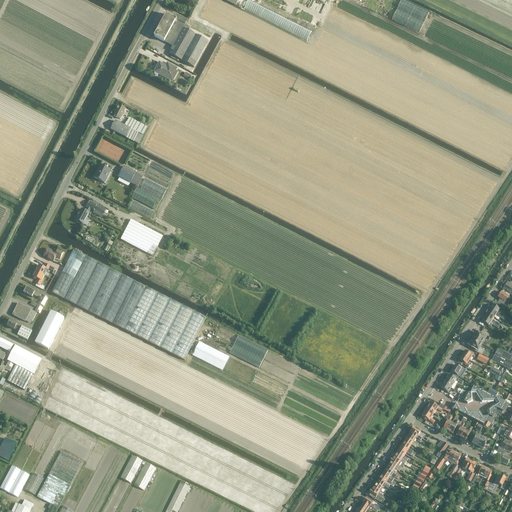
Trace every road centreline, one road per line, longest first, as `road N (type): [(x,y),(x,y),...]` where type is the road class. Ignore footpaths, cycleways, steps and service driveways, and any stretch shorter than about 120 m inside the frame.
road 1 (track): [(277,511),(511,166)]
road 2 (unclassified): [(0,311),(160,0)]
road 3 (residential): [(429,388),(511,263)]
